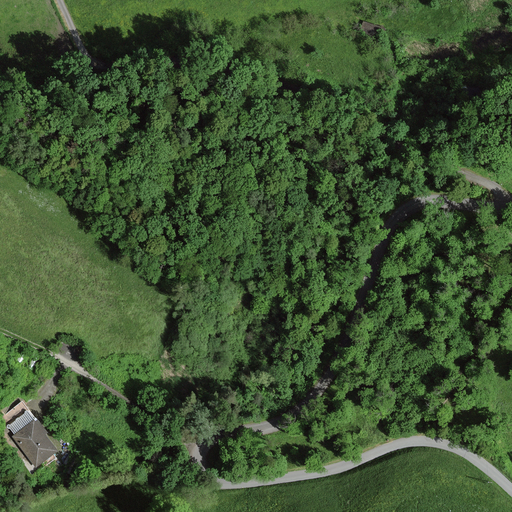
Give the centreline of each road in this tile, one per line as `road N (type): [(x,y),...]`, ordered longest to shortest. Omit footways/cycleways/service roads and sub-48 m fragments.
road 1 (residential): [(511,208),(432,201),(398,215),(344,348),(310,400),(277,424),(216,435),(196,458),(213,482),(260,481),(426,440),(465,452),(511,490)]
road 2 (track): [(511,206),(481,181),(269,79),(181,71)]
road 3 (unclassified): [(181,71),(128,72),(94,62),(58,0)]
